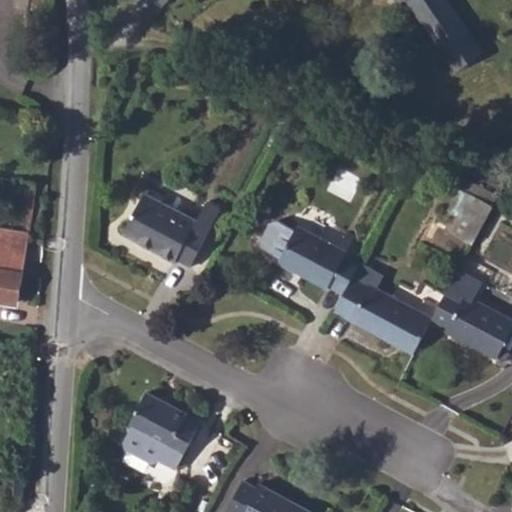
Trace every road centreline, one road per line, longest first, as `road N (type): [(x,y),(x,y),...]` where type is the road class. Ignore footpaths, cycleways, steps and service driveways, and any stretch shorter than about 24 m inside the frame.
road 1 (unclassified): [(65,296),(382,443)]
road 2 (unclassified): [(65,296),(84,31),(79,0)]
road 3 (unclassified): [(50,511),(65,296)]
